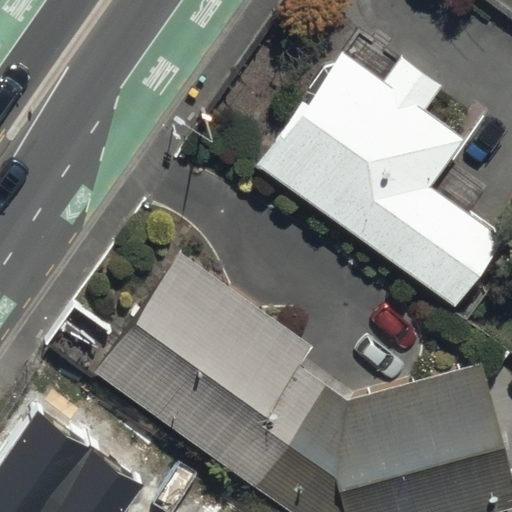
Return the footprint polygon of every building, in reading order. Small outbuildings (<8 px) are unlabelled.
[(332,36),(299,84),(249,156),(450,294),(499,222),(429,173),(462,125),(425,99),(441,76),(395,45),(379,68),(332,36)] [(511,124),(490,159),(511,173),(511,124)] [(163,265),(92,368),(301,511),(450,511),(511,496),(511,468),(483,356),(347,391),(296,356),(309,337),(176,246),(163,265)] [(0,450),(0,511),(126,511),(147,483),(33,404),(0,450)] [(279,511),(239,484),(220,511),(279,511)]
